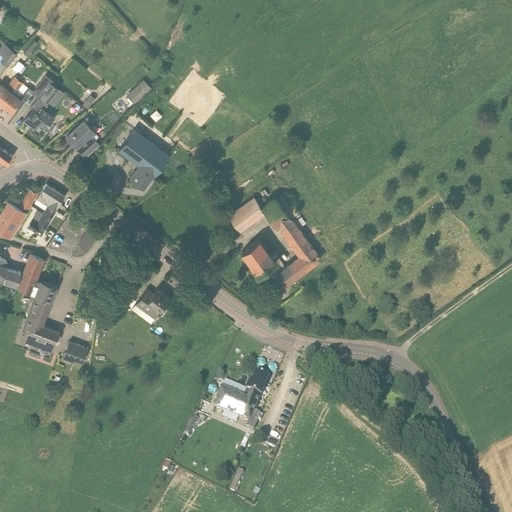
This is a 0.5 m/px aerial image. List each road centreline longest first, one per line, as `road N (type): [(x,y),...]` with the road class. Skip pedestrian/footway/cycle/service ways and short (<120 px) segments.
road 1 (tertiary): [(480,511),(435,403),(405,366),(377,352),(304,344),(260,326),(116,219)]
road 2 (track): [(400,353),(511,265)]
road 3 (residential): [(0,235),(82,261),(116,219)]
